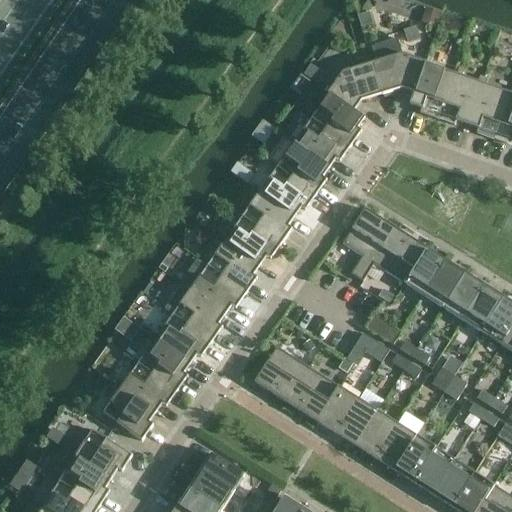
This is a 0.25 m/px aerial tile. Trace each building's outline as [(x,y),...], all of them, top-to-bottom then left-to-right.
[(372,64),(382,95),(402,89),(413,93),(415,94),(425,63),(402,55),(398,40),(372,48),(376,63),(372,64)] [(437,120),(453,75),(429,66),(431,58),(427,57),(425,63),(415,94),(413,93),(409,105),(421,109),(420,114),(437,120)] [(382,95),(372,64),(342,73),(327,94),(353,113),(354,112),(361,102),(382,95)] [(467,126),(484,78),(480,77),(477,83),(453,75),(437,120),(455,126),(456,122),(467,126)] [(494,140),(510,94),(485,86),(487,79),(484,78),(467,126),(478,129),(476,134),(494,140)] [(311,119),(351,147),(361,132),(357,129),(364,119),(354,112),(353,113),(327,94),(322,90),(319,93),(326,98),(311,119)] [(511,95),(510,94),(494,140),(511,146),(511,143),(511,95)] [(291,137),(288,140),(329,169),(336,160),(340,162),(351,147),(311,119),(303,130),(300,128),(297,128),(291,137)] [(329,169),(288,140),(286,143),(291,147),(276,168),(316,196),(326,181),(323,178),(329,169)] [(316,196),(276,168),(261,189),(256,185),(253,189),(294,218),(301,209),(305,211),(316,196)] [(242,217),(281,245),(292,230),(288,227),(294,218),(253,189),(251,192),(257,196),(242,217)] [(363,283),(374,265),(383,250),(396,230),(365,210),(342,245),(362,258),(351,275),(363,283)] [(281,245),(242,217),(227,238),(221,234),(219,238),(260,267),(266,258),(270,260),(281,245)] [(374,265),(383,271),(404,285),(427,250),(396,230),(383,250),(374,265)] [(260,267),(219,238),(216,242),(222,245),(207,266),(246,294),(257,279),(253,277),(260,267)] [(446,262),(427,250),(404,285),(423,297),(446,262)] [(465,274),(446,262),(423,297),(443,309),(465,274)] [(246,294),(207,266),(190,291),(182,286),(225,316),(232,307),(235,310),(246,294)] [(443,309),(462,321),(485,286),(465,274),(443,309)] [(225,316),(182,286),(165,310),(172,315),(211,343),(222,328),(218,326),(225,316)] [(504,299),(485,286),(462,321),(481,334),(504,299)] [(388,292),(383,300),(392,306),(397,298),(388,292)] [(511,328),(511,303),(504,299),(481,334),(501,346),(511,328)] [(211,343),(172,315),(157,337),(152,333),(149,336),(190,365),(197,356),(201,359),(211,343)] [(400,333),(392,328),(375,317),(367,330),(392,346),(400,333)] [(511,328),(501,346),(511,353),(511,328)] [(389,351),(381,346),(363,334),(355,347),(373,359),(381,364),(389,351)] [(190,365),(149,336),(147,339),(152,343),(137,364),(177,392),(187,377),(184,375),(190,365)] [(412,358),(417,350),(405,342),(399,350),(412,358)] [(254,383),(286,403),(308,368),(277,348),(254,383)] [(430,358),(417,350),(412,358),(424,366),(430,358)] [(403,372),(409,363),(396,355),(391,364),(403,372)] [(344,360),(338,369),(347,375),(353,365),(344,360)] [(409,363),(403,372),(416,380),(421,371),(409,363)] [(177,392),(137,364),(123,385),(117,382),(115,385),(156,414),(162,405),(166,407),(177,392)] [(339,388),(308,368),(286,403),(317,423),(339,388)] [(449,385),(454,377),(441,369),(436,377),(449,385)] [(443,394),(449,385),(436,377),(431,386),(443,394)] [(454,377),(449,385),(461,393),(466,385),(454,377)] [(156,414),(115,385),(112,388),(118,392),(102,414),(141,442),(153,426),(149,423),(156,414)] [(449,385),(443,394),(456,402),(461,393),(449,385)] [(358,400),(339,388),(317,423),(336,435),(358,400)] [(489,407),(494,399),(482,391),(476,400),(489,407)] [(494,399),(489,407),(502,415),(507,407),(494,399)] [(377,412),(358,400),(336,435),(355,447),(377,412)] [(480,421),(486,412),(473,405),(468,413),(480,421)] [(397,425),(377,412),(355,447),(374,460),(397,425)] [(486,412),(480,421),(493,429),(498,420),(486,412)] [(374,460),(383,465),(394,472),(416,437),(397,425),(374,460)] [(511,429),(505,425),(497,437),(511,446),(511,429)] [(69,453),(111,480),(118,471),(122,473),(132,457),(91,431),(77,453),(71,450),(69,453)] [(435,449),(416,437),(394,472),(413,484),(435,449)] [(455,461),(435,449),(413,484),(432,497),(455,461)] [(59,482),(99,508),(109,492),(105,490),(111,480),(69,453),(67,457),(73,460),(59,482)] [(199,472),(233,494),(244,476),(210,454),(199,472)] [(474,474),(455,461),(432,497),(452,509),(474,474)] [(222,511),(233,494),(199,472),(188,489),(222,511)] [(452,509),(456,511),(476,511),(493,486),(474,474),(452,509)] [(37,504),(49,511),(96,511),(99,508),(59,482),(45,504),(39,500),(37,504)] [(267,511),(281,491),(272,485),(257,509),(261,511),(267,511)] [(511,511),(511,497),(493,486),(476,511),(511,511)] [(188,489),(177,507),(185,511),(221,511),(222,511),(188,489)] [(300,511),(302,509),(284,497),(274,511),(300,511)]
